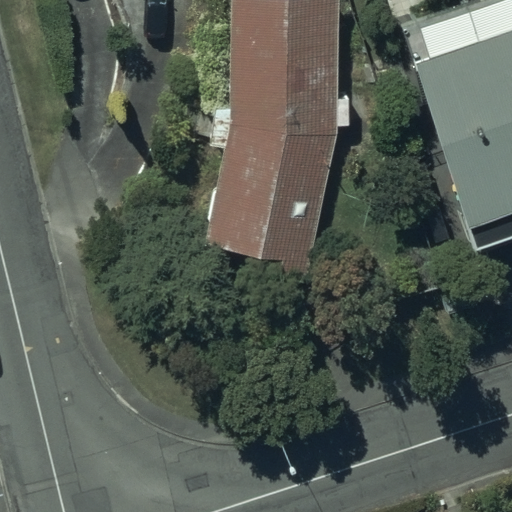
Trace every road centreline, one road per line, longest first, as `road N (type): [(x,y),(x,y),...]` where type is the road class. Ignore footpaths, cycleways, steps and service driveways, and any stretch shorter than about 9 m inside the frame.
road 1 (residential): [(213,511),(511,413)]
road 2 (residential): [(0,278),(61,511)]
